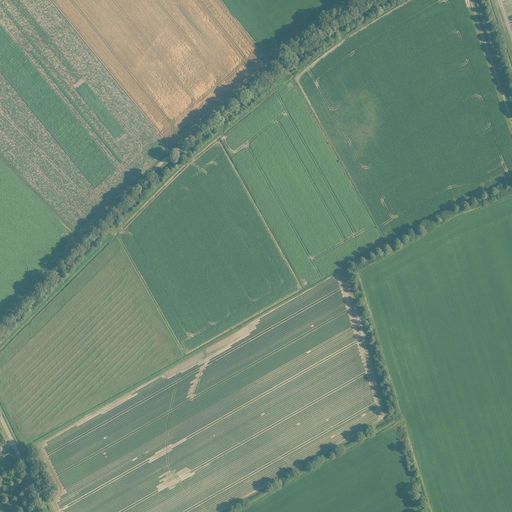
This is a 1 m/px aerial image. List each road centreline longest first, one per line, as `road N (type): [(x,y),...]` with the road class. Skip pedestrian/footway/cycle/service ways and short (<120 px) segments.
road 1 (unclassified): [(0,325),(180,147)]
road 2 (track): [(511,130),(466,0)]
